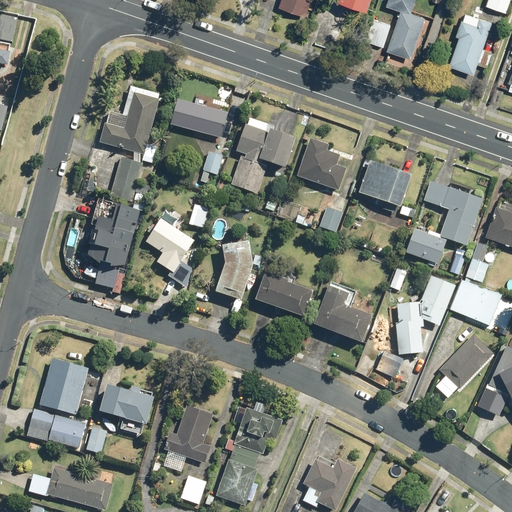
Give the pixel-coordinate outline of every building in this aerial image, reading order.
[(311,0),(281,0),(279,7),(306,16),(311,0)] [(370,0),(338,0),(338,1),(367,11),(370,0)] [(414,0),(388,0),(386,6),(401,11),(387,51),(411,59),(425,18),(411,13),(414,0)] [(510,0),(488,0),(487,6),(506,12),(510,0)] [(392,23),(374,18),(366,42),(384,48),(392,23)] [(478,25),(462,20),(457,35),(460,36),(450,66),(474,74),(478,64),(487,67),(492,52),(483,49),(492,22),(480,18),(478,25)] [(341,32),(321,25),(314,43),(334,51),(341,32)] [(11,53),(0,50),(0,65),(8,67),(11,53)] [(160,95),(131,87),(123,115),(128,117),(125,129),(105,124),(100,143),(144,155),(143,161),(152,164),(157,148),(147,145),(160,100),(158,99),(160,95)] [(228,114),(178,100),(171,125),(222,139),(228,114)] [(8,108),(0,105),(0,130),(2,131),(8,108)] [(248,125),(246,125),(236,151),(247,155),(246,158),(241,157),(231,185),(258,194),(268,166),(262,164),(263,161),(286,169),(296,139),(271,130),(270,133),(266,132),(268,125),(251,119),(248,125)] [(329,145),(311,139),(298,177),(339,191),(347,169),(337,166),(341,156),(327,151),(329,145)] [(143,164),(121,158),(111,196),(133,202),(143,164)] [(412,176),(371,162),(359,193),(401,208),(412,176)] [(483,200),(431,182),(424,201),(450,210),(441,235),(429,231),(428,234),(415,229),(406,253),(439,265),(448,240),(467,246),(483,200)] [(141,212),(118,205),(113,222),(99,218),(96,231),(93,231),(90,245),(91,245),(89,256),(100,265),(101,262),(112,265),(112,268),(126,266),(141,212)] [(343,213),(327,208),(320,227),(336,233),(343,213)] [(511,213),(496,208),(486,239),(511,247),(511,213)] [(195,241),(160,219),(146,242),(163,254),(157,263),(172,272),(169,276),(187,288),(193,269),(182,262),(195,241)] [(249,242),(223,247),(226,264),(216,293),(242,301),(254,267),(249,242)] [(483,246),(478,244),(466,277),(483,283),(489,266),(477,262),(483,246)] [(465,260),(456,257),(451,272),(460,275),(465,260)] [(407,273),(397,269),(390,287),(400,291),(407,273)] [(289,281),(266,273),(256,301),(304,318),(313,292),(288,283),(289,281)] [(456,287),(432,277),(420,303),(397,305),(399,324),(396,324),(399,355),(423,353),(421,328),(424,327),(423,320),(440,327),(456,287)] [(502,296),(462,281),(450,310),(490,326),(502,296)] [(355,296),(329,286),(314,325),(362,344),(373,316),(351,308),(355,296)] [(495,354),(474,335),(439,370),(460,390),(495,354)] [(379,347),(369,366),(395,379),(404,361),(379,347)] [(511,348),(507,347),(478,407),(499,417),(509,395),(511,400),(511,348)] [(89,369),(53,359),(40,406),(76,416),(89,369)] [(131,392),(108,386),(100,412),(147,425),(155,398),(140,394),(141,389),(132,387),(131,392)] [(177,435),(170,433),(164,450),(205,464),(211,447),(204,444),(213,415),(187,406),(177,435)] [(283,420),(247,409),(247,411),(239,408),(234,422),(241,424),(235,442),(229,440),(226,449),(233,451),(230,460),(229,460),(217,496),(246,506),(248,500),(253,502),(258,485),(253,484),(258,470),(255,469),(260,453),(263,455),(269,439),(276,442),(283,420)] [(55,415),(34,409),(27,436),(48,442),(55,415)] [(86,424),(55,416),(49,441),(80,449),(86,424)] [(107,432),(93,428),(87,450),(101,454),(107,432)] [(334,469),(316,460),(304,485),(310,488),(303,501),(315,507),(317,503),(336,511),(357,469),(338,460),(334,469)] [(114,484),(54,468),(51,479),(34,475),(29,492),(47,497),(47,495),(106,511),(114,484)] [(206,483),(189,477),(181,499),(199,505),(206,483)] [(391,508),(365,493),(354,511),(409,511),(413,506),(398,497),(391,508)]
